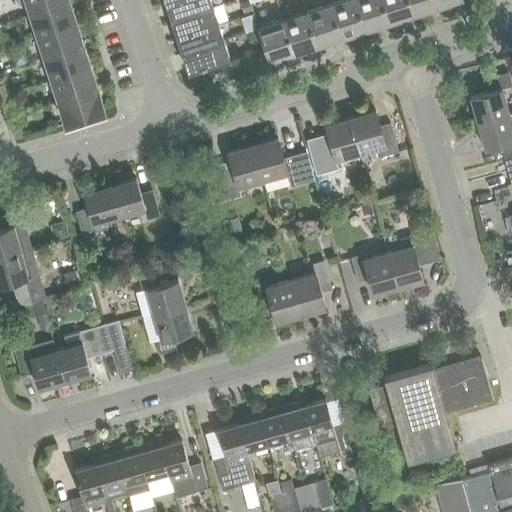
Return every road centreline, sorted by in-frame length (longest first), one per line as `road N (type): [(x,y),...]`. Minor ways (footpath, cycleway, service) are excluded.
road 1 (residential): [(0,436),(458,303),(469,281),(409,58)]
road 2 (unclassified): [(167,127),(409,58)]
road 3 (unclassified): [(0,174),(167,127)]
road 4 (residential): [(167,127),(126,0)]
